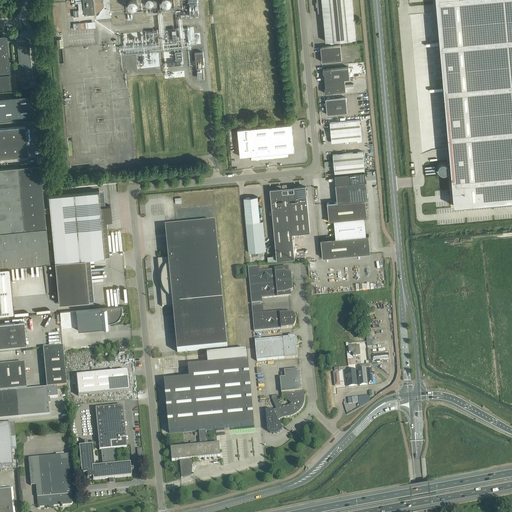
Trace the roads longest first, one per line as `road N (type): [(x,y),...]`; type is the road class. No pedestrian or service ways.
road 1 (unclassified): [(162,511),(131,194),(311,171),(301,0)]
road 2 (tertiary): [(403,294),(376,0)]
road 3 (motorway): [(511,473),(311,511)]
road 4 (secondary): [(196,511),(299,481),(345,440)]
road 5 (unclassified): [(328,425),(344,390),(379,386),(391,376),(385,303)]
road 6 (secondary): [(416,352),(421,299),(437,273),(511,253)]
road 7 (unknown): [(140,484),(127,405),(85,408),(84,438)]
road 8 (unknown): [(311,171),(318,264),(374,260)]
road 9 (unclassified): [(296,262),(312,408)]
road 10 (unclassified): [(214,145),(200,0)]
road 11 (motorway): [(368,511),(511,484)]
road 12 (secondary): [(511,244),(430,265),(408,305)]
